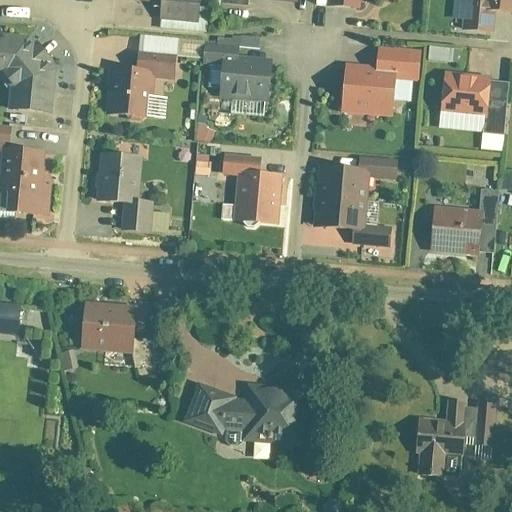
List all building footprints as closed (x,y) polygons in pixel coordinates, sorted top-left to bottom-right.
[(174,0),(164,0),(162,29),(208,33),(210,9),(198,8),(198,0),(176,0),(174,0)] [(359,0),(328,0),(329,8),(359,8),(359,0)] [(496,34),(496,16),(511,16),(511,0),(478,0),(479,5),(454,5),(454,23),(479,24),(479,34),(496,34)] [(17,115),(53,116),(54,72),(27,42),(0,41),(0,89),(16,89),(17,115)] [(146,123),(148,79),(173,79),(173,51),(138,50),(138,71),(109,69),(107,121),(146,123)] [(378,53),(377,78),(343,76),(340,117),(395,120),(397,94),(417,95),(419,55),(378,53)] [(261,121),(262,104),(271,104),(272,69),(238,68),(238,56),(206,55),(205,79),(220,80),(219,102),(236,102),(235,120),(261,121)] [(442,78),(442,122),(486,122),(486,78),(442,78)] [(0,128),(0,171),(7,172),(6,193),(43,195),(45,150),(8,148),(8,129),(0,128)] [(100,152),(99,199),(135,200),(136,153),(100,152)] [(255,157),(202,157),(202,183),(236,183),(236,177),(255,177),(255,157)] [(361,159),(360,172),(367,173),(367,175),(396,177),(397,162),(361,159)] [(367,175),(367,173),(360,172),(324,169),(318,226),(355,230),(362,230),(362,228),(367,175)] [(236,227),(277,227),(277,177),(255,177),(236,177),(236,183),(236,227)] [(435,216),(434,254),(480,255),(481,217),(435,216)] [(355,230),(354,243),(390,246),(391,230),(362,228),(362,230),(355,230)] [(18,304),(0,304),(0,330),(18,331),(18,304)] [(81,304),(81,355),(104,355),(104,368),(130,368),(130,304),(81,304)] [(132,369),(156,369),(156,335),(132,335),(132,369)] [(239,438),(302,441),(305,386),(242,383),(239,438)] [(442,477),(444,454),(463,455),(466,427),(463,427),(465,404),(451,403),(449,425),(420,423),(418,451),(424,451),(421,475),(442,477)]
